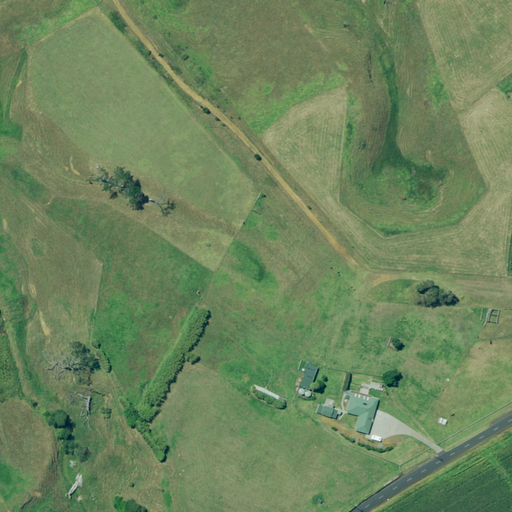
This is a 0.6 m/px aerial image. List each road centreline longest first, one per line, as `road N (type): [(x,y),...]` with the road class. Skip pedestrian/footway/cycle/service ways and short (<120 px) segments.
road 1 (track): [(116,0),(137,36),(287,187),(359,277),(511,292)]
road 2 (unclassified): [(362,511),(511,420)]
